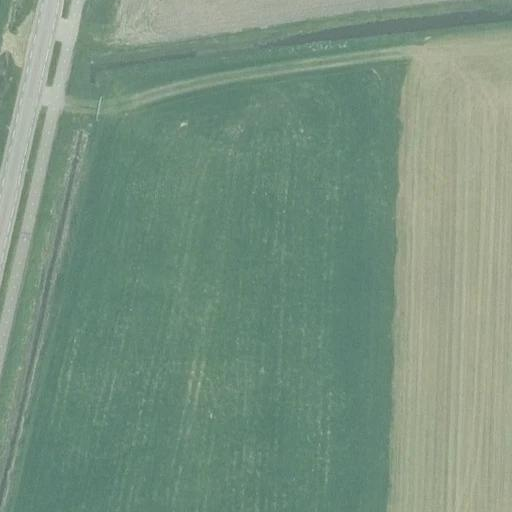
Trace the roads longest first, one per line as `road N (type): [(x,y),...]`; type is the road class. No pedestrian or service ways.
road 1 (track): [(446,0),(98,40),(67,33)]
road 2 (secondary): [(0,233),(50,0)]
